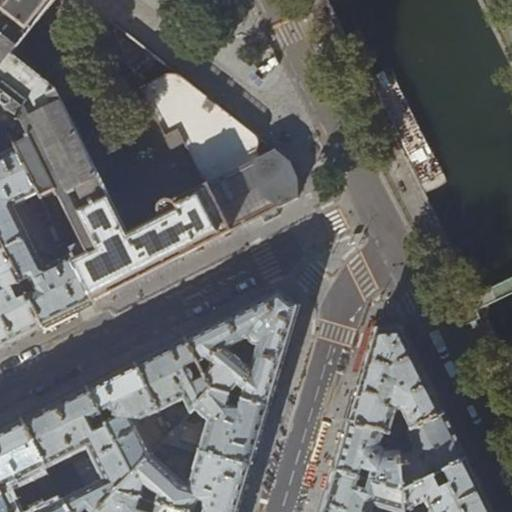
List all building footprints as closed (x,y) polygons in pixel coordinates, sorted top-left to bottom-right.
[(274,151),(259,158),(257,137),(250,130),(178,75),(175,74),(172,74),(169,74),(142,87),(165,137),(178,131),(206,185),(175,201),(172,199),(168,199),(165,199),(162,200),(159,203),(157,208),(157,211),(160,216),(126,232),(82,145),(87,140),(90,135),(92,129),(91,122),(98,119),(94,110),(87,113),(82,109),(77,106),(71,105),(65,106),(63,107),(54,90),(11,55),(55,0),(0,0),(0,127),(4,130),(15,116),(17,118),(27,138),(13,145),(15,150),(38,195),(69,256),(92,301),(126,284),(163,266),(297,198),(297,179),(296,177),(289,163),(274,151)] [(15,150),(0,157),(0,246),(19,285),(26,282),(28,286),(31,284),(36,293),(26,298),(41,327),(84,305),(92,301),(69,256),(54,263),(52,259),(41,257),(39,258),(13,207),(38,195),(15,150)] [(0,246),(0,347),(41,327),(26,298),(19,285),(0,246)] [(184,339),(211,391),(231,397),(240,400),(268,408),(279,371),(298,307),(279,291),(222,320),(184,339)] [(359,383),(347,423),(383,433),(398,437),(443,414),(427,381),(400,328),(375,331),(359,383)] [(164,349),(134,364),(159,413),(183,400),(187,406),(176,412),(179,417),(173,424),(177,427),(183,421),(194,409),(211,391),(184,339),(164,349)] [(116,373),(86,388),(131,476),(152,454),(136,424),(159,413),(134,364),(116,373)] [(29,417),(21,420),(46,469),(60,462),(63,464),(71,460),(86,489),(62,501),(70,511),(83,511),(86,509),(89,511),(97,511),(116,492),(131,476),(86,388),(29,417)] [(227,406),(231,397),(211,391),(194,409),(207,422),(206,428),(183,421),(177,427),(163,441),(198,452),(250,468),(262,430),(268,408),(240,400),(237,409),(227,406)] [(456,439),(443,414),(398,437),(398,442),(401,491),(466,459),(456,439)] [(14,424),(0,431),(0,511),(70,511),(62,501),(40,511),(17,511),(6,489),(9,491),(31,481),(31,477),(46,469),(21,420),(14,424)] [(379,446),(383,433),(347,423),(346,427),(333,471),(401,491),(398,442),(385,443),(386,452),(385,452),(379,446)] [(237,511),(241,498),(250,468),(198,452),(188,485),(183,484),(152,454),(131,476),(116,492),(141,500),(145,486),(158,495),(155,504),(180,511),(237,511)] [(492,511),(470,468),(466,459),(401,491),(401,511),(492,511)] [(393,511),(401,511),(401,491),(333,471),(324,499),(320,511),(370,511),(372,505),(393,511)] [(180,511),(155,504),(141,500),(116,492),(97,511),(180,511)]
